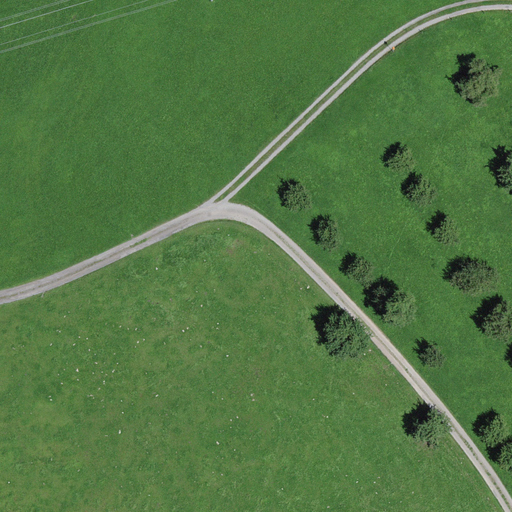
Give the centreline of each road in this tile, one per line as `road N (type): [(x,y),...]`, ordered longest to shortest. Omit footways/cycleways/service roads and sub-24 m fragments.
road 1 (track): [(0,299),(88,269),(215,207),(409,30),(455,12),(511,6)]
road 2 (track): [(511,505),(399,362),(297,255),(245,216),(215,207)]
